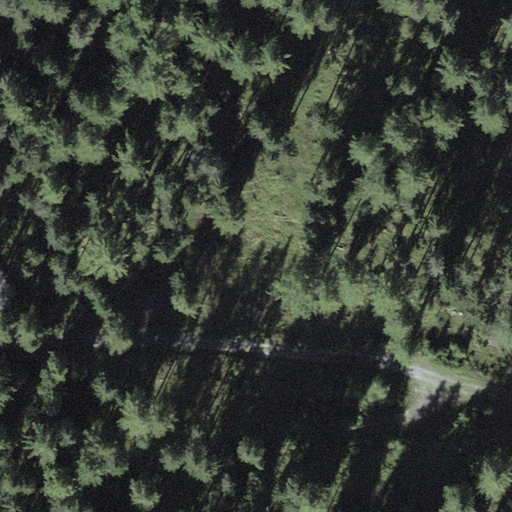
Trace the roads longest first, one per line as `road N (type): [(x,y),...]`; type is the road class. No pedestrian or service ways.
road 1 (track): [(0,342),(150,337),(320,353),(511,392)]
road 2 (track): [(429,374),(188,511)]
